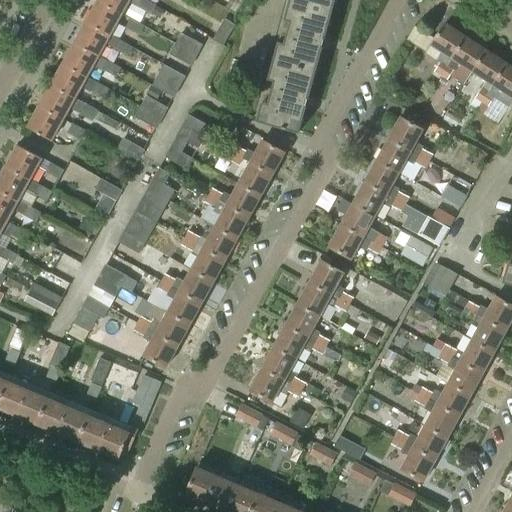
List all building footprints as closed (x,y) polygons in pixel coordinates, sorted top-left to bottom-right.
[(121,14),(97,0),(85,21),(110,35),(121,14)] [(129,0),(96,0),(97,0),(121,14),(129,0)] [(146,0),(141,0),(139,5),(152,13),(156,6),(146,0)] [(243,0),(228,0),(224,8),(234,15),(243,0)] [(288,0),(289,1),(331,12),(334,0),(288,0)] [(279,58),(274,56),(272,60),(315,72),(321,48),(323,48),(323,47),(321,46),(324,38),(325,39),(326,37),(324,37),(331,12),(289,1),(288,5),(293,7),(279,58)] [(156,6),(152,13),(160,17),(164,10),(156,6)] [(235,24),(224,18),(211,40),(222,46),(235,24)] [(131,19),(127,26),(140,34),(144,27),(131,19)] [(110,35),(85,21),(73,43),(98,56),(105,45),(114,50),(115,48),(119,40),(110,35)] [(438,78),(465,37),(444,23),(430,45),(440,52),(434,62),(437,64),(431,73),(438,78)] [(471,72),(485,50),(465,37),(438,78),(444,81),(450,72),(452,73),(459,64),(471,72)] [(133,48),(119,40),(115,48),(129,55),(133,48)] [(182,42),(173,63),(194,73),(204,51),(182,42)] [(86,78),(93,66),(102,72),(103,69),(107,62),(98,56),(73,43),(62,64),(86,78)] [(492,85),(506,64),(485,50),(471,72),(484,80),(492,85)] [(309,97),(308,97),(315,72),(272,60),(271,65),(277,66),(263,117),(257,116),(256,121),(298,133),(305,107),(306,108),(307,107),(305,106),(307,98),(309,98),(309,97)] [(107,62),(103,69),(117,76),(121,69),(107,62)] [(62,64),(50,85),(75,99),(81,87),(90,92),(92,90),(96,83),(86,78),(62,64)] [(511,98),(511,67),(506,64),(492,85),(488,91),(481,103),(480,104),(485,108),(492,98),(496,100),(501,91),(511,98)] [(180,85),(178,84),(183,76),(164,65),(159,74),(158,73),(152,85),(173,97),(180,85)] [(109,90),(96,83),(92,90),(105,97),(109,90)] [(38,106),(63,120),(69,108),(79,114),(80,111),(84,104),(75,99),(50,85),(38,106)] [(156,99),(161,90),(153,86),(148,95),(156,99)] [(488,91),(482,87),(474,99),(481,103),(488,91)] [(84,104),(80,111),(93,118),(97,111),(84,104)] [(38,106),(26,127),(51,141),(63,120),(38,106)] [(158,134),(169,116),(152,106),(142,124),(158,134)] [(182,124),(194,131),(204,137),(210,126),(188,114),(182,124)] [(422,130),(399,117),(387,139),(415,154),(419,147),(420,145),(415,142),(422,130)] [(182,152),(194,131),(182,124),(170,146),(182,152)] [(72,125),(68,132),(82,140),(86,132),(72,125)] [(415,154),(387,139),(376,160),(398,173),(405,160),(410,163),(411,161),(415,154)] [(249,162),(272,174),(284,152),(261,140),(254,153),(248,150),(247,151),(244,158),(249,162)] [(17,145),(5,166),(30,180),(42,159),(17,145)] [(232,152),(244,158),(247,151),(235,145),(232,152)] [(192,158),(182,152),(170,146),(164,157),(186,169),(192,158)] [(419,147),(415,154),(426,160),(430,153),(419,147)] [(240,166),(244,158),(232,152),(228,159),(240,166)] [(415,154),(411,161),(425,168),(428,161),(426,160),(415,154)] [(398,173),(376,160),(364,182),(391,197),(395,190),(396,188),(391,185),(398,173)] [(237,183),(260,196),(272,174),(249,162),(237,183)] [(51,164),(47,171),(61,178),(65,171),(51,164)] [(5,166),(0,175),(0,190),(18,201),(25,189),(34,194),(36,192),(39,185),(30,180),(5,166)] [(147,189),(169,201),(176,189),(165,183),(170,174),(158,168),(147,189)] [(391,197),(364,182),(352,203),(374,216),(381,203),(387,206),(388,204),(391,197)] [(220,201),(248,217),(260,196),(237,183),(230,196),(225,193),(224,194),(220,201)] [(53,192),(39,185),(36,192),(49,199),(53,192)] [(460,207),(467,196),(448,185),(441,196),(460,207)] [(212,188),(208,195),(220,201),(224,194),(212,188)] [(157,223),(169,201),(147,189),(135,210),(157,223)] [(0,190),(0,218),(7,222),(13,210),(23,215),(24,213),(28,206),(18,201),(0,190)] [(395,190),(391,197),(402,203),(406,196),(395,190)] [(114,201),(103,195),(95,210),(106,216),(114,201)] [(216,209),(220,201),(208,195),(204,202),(216,209)] [(399,210),(402,203),(391,197),(388,204),(399,210)] [(214,226),(236,239),(248,217),(220,201),(216,209),(215,210),(221,213),(214,226)] [(373,231),(367,228),(374,216),(352,203),(340,225),(368,240),(372,233),(373,231)] [(41,214),(28,206),(24,213),(37,221),(41,214)] [(145,244),(157,223),(135,210),(123,232),(145,244)] [(438,246),(448,228),(427,216),(417,235),(438,246)] [(0,218),(0,234),(2,231),(11,237),(12,234),(16,227),(7,222),(0,218)] [(89,237),(95,225),(83,218),(77,231),(89,237)] [(368,240),(340,225),(328,246),(351,259),(358,246),(363,249),(364,247),(368,240)] [(196,244),(225,260),(236,239),(214,226),(206,240),(200,237),(196,244)] [(30,235),(16,227),(12,234),(26,242),(30,235)] [(192,252),(196,244),(184,238),(173,231),(171,234),(175,242),(180,245),(192,252)] [(188,231),(184,238),(196,244),(200,237),(188,231)] [(140,254),(145,244),(123,232),(118,241),(140,254)] [(383,239),(372,233),(368,240),(379,246),(383,239)] [(431,248),(410,237),(401,253),(422,265),(431,248)] [(375,253),(379,246),(368,240),(364,247),(375,253)] [(190,269),(213,282),(225,260),(196,244),(192,252),(198,255),(190,269)] [(18,256),(4,248),(1,256),(14,263),(18,256)] [(78,278),(84,267),(64,257),(58,268),(78,278)] [(343,273),(320,260),(308,282),(336,297),(340,290),(341,288),(336,285),(343,273)] [(435,263),(424,285),(436,292),(447,269),(435,263)] [(105,264),(99,275),(110,281),(116,270),(105,265),(105,264)] [(172,287),(201,303),(213,282),(190,269),(183,282),(177,279),(176,280),(172,287)] [(511,270),(510,278),(504,277),(503,282),(511,284),(511,270)] [(164,274),(160,281),(172,287),(176,280),(164,274)] [(110,281),(99,275),(93,285),(115,298),(121,287),(110,281)] [(169,295),(172,287),(160,281),(156,288),(169,295)] [(29,289),(30,289),(58,304),(59,304),(62,297),(33,282),(29,289)] [(336,297),(308,282),(296,303),(319,316),(326,303),(331,306),(332,304),(336,297)] [(166,312),(189,325),(201,303),(172,287),(169,295),(168,296),(173,299),(166,312)] [(52,316),(58,304),(30,289),(24,301),(52,316)] [(340,290),(336,297),(347,303),(351,296),(340,290)] [(467,300),(457,294),(453,302),(462,307),(467,300)] [(87,296),(82,306),(103,317),(109,307),(87,296)] [(482,307),(481,309),(477,316),(505,331),(511,318),(511,305),(495,296),(487,310),(482,307)] [(343,310),(347,303),(336,297),(332,304),(343,310)] [(426,316),(431,307),(414,298),(410,307),(426,316)] [(319,316),(296,303),(284,325),(312,340),(316,333),(317,331),(312,328),(319,316)] [(347,303),(343,310),(356,317),(360,310),(347,303)] [(466,310),(477,316),(481,309),(470,303),(466,310)] [(82,308),(74,323),(89,331),(97,316),(82,308)] [(462,317),(473,323),(477,316),(466,310),(462,317)] [(149,330),(177,346),(189,325),(166,312),(159,325),(154,322),(153,323),(149,330)] [(477,327),(471,340),(493,352),(505,331),(477,316),(473,323),(472,325),(477,327)] [(141,317),(137,324),(149,330),(153,323),(141,317)] [(145,338),(149,330),(137,324),(133,331),(145,338)] [(312,340),(284,325),(273,346),(295,359),(302,346),(307,349),(309,347),(312,340)] [(26,334),(15,330),(8,348),(9,348),(4,363),(14,367),(26,334)] [(143,355),(165,368),(177,346),(149,330),(145,338),(144,339),(150,342),(143,355)] [(316,333),(312,340),(323,346),(327,339),(316,333)] [(367,340),(375,344),(379,337),(371,333),(367,340)] [(320,353),(323,346),(312,340),(309,347),(320,353)] [(453,359),(481,374),(493,352),(471,340),(464,353),(458,350),(457,352),(453,359)] [(48,364),(51,365),(61,370),(69,347),(58,342),(48,364)] [(428,345),(424,352),(439,360),(442,353),(428,345)] [(294,374),(288,372),(295,359),(273,346),(261,368),(289,383),(292,376),(294,374)] [(323,346),(320,353),(336,362),(340,355),(323,346)] [(442,353),(453,359),(457,352),(446,346),(442,353)] [(384,356),(392,361),(396,354),(388,349),(384,356)] [(439,360),(450,366),(453,359),(442,353),(439,360)] [(90,381),(101,385),(110,362),(99,358),(90,381)] [(454,371),(447,382),(470,395),(481,374),(453,359),(450,366),(449,368),(454,371)] [(61,370),(51,365),(44,380),(54,384),(61,370)] [(285,390),(289,383),(261,368),(249,389),(272,402),(278,389),(284,392),(285,390)] [(139,406),(128,433),(89,416),(78,441),(118,458),(122,449),(128,451),(135,435),(137,436),(160,382),(143,375),(132,403),(139,406)] [(303,382),(292,376),(289,383),(300,389),(303,382)] [(6,382),(0,396),(0,408),(37,424),(47,399),(6,382)] [(84,397),(95,402),(102,386),(91,382),(84,397)] [(409,389),(418,394),(422,387),(413,382),(409,389)] [(435,405),(458,417),(470,395),(447,382),(435,405)] [(300,389),(289,383),(285,390),(296,396),(300,389)] [(307,384),(303,391),(312,396),(316,389),(307,384)] [(350,404),(357,392),(346,387),(340,398),(350,404)] [(423,389),(419,396),(430,402),(434,395),(423,389)] [(426,409),(430,402),(419,396),(415,403),(426,409)] [(47,399),(37,424),(78,441),(89,416),(47,399)] [(458,417),(435,405),(430,402),(426,409),(425,411),(430,414),(423,426),(446,439),(458,417)] [(235,415),(256,427),(262,416),(241,405),(235,415)] [(303,428),(308,418),(293,411),(288,420),(303,428)] [(290,447),(297,434),(275,423),(269,436),(290,447)] [(410,439),(406,446),(434,461),(446,439),(423,426),(416,440),(411,437),(410,439)] [(395,440),(406,446),(410,439),(399,433),(395,440)] [(345,442),(339,439),(339,438),(335,447),(340,450),(345,442)] [(391,447),(402,453),(406,446),(395,440),(391,447)] [(330,467),(336,455),(315,443),(308,456),(330,467)] [(401,455),(406,458),(400,469),(423,481),(434,461),(406,446),(402,453),(401,455)] [(184,495),(223,511),(227,511),(239,485),(198,467),(199,463),(197,467),(196,467),(184,495)] [(368,487),(374,474),(353,463),(346,476),(368,487)] [(408,508),(415,495),(385,480),(379,491),(387,496),(387,497),(408,508)] [(239,485),(227,511),(273,511),(278,501),(239,485)] [(511,511),(511,496),(502,511),(511,511)] [(302,511),(278,501),(273,511),(302,511)]
